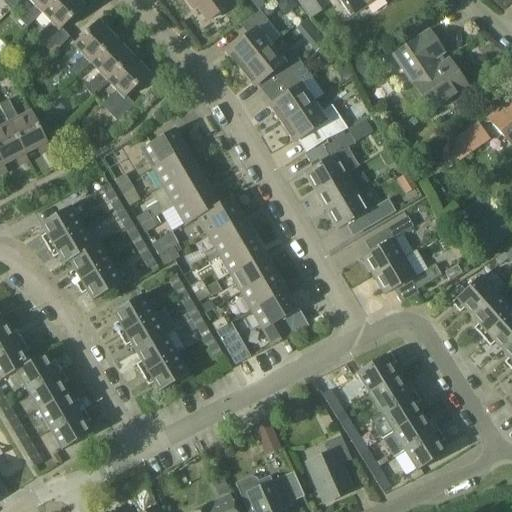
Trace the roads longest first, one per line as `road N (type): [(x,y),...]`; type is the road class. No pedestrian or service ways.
road 1 (residential): [(349,336),(339,298),(213,86),(130,0)]
road 2 (residential): [(349,336),(333,354),(166,439),(131,437)]
road 3 (residential): [(131,437),(75,346),(73,323),(0,255)]
road 4 (residential): [(497,451),(418,326),(399,322),(349,336)]
road 5 (residential): [(497,451),(476,473),(386,511)]
